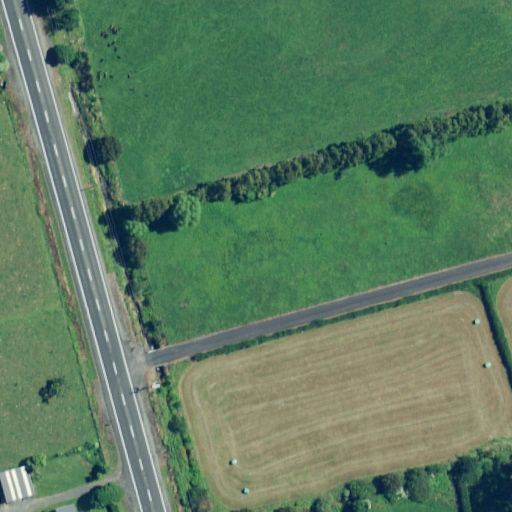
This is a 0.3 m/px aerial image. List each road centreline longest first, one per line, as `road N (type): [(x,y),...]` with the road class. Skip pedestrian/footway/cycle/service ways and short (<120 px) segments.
road 1 (primary): [(13,0),(154,511)]
road 2 (track): [(0,511),(144,474)]
